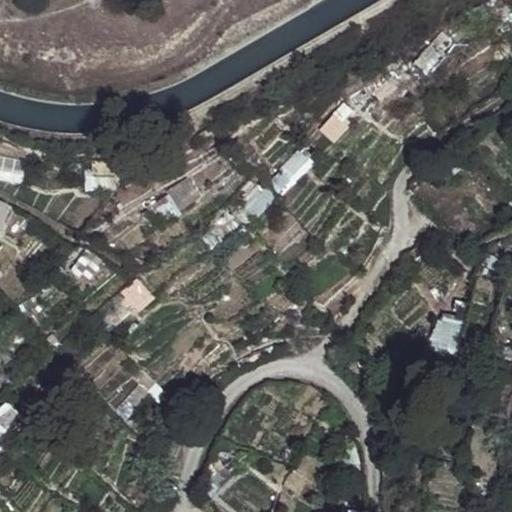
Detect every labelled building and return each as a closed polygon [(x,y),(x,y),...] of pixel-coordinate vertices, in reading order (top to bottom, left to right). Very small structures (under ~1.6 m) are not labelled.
[(411,54),(421,67),(451,41),(446,25),(411,54)] [(318,128),(323,134),(351,109),(341,101),(318,128)] [(437,165),(447,176),(469,155),(461,144),(437,165)] [(277,166),(288,178),(306,158),(297,149),(277,166)] [(94,161),(94,172),(115,179),(114,161),(94,161)] [(410,175),(418,183),(425,175),(417,168),(410,175)] [(115,179),(94,172),(94,181),(115,180),(115,179)] [(184,202),(197,194),(186,177),(163,189),(169,197),(184,202)] [(247,202),(258,212),(262,209),(267,215),(282,198),(278,193),(273,197),(260,186),(247,202)] [(198,196),(197,194),(184,202),(169,197),(178,211),(198,196)] [(0,221),(12,230),(21,216),(0,204),(0,221)] [(236,232),(229,223),(212,235),(219,244),(236,232)] [(218,303),(225,313),(249,299),(242,288),(218,303)] [(120,335),(129,342),(144,326),(135,318),(120,335)] [(398,367),(407,385),(431,370),(421,353),(398,367)] [(491,414),(509,416),(511,400),(511,371),(482,367),(480,391),(493,395),(491,414)] [(127,397),(137,405),(155,382),(144,370),(132,377),(138,386),(127,397)] [(49,391),(44,406),(69,413),(74,397),(49,391)] [(0,435),(10,426),(7,422),(17,415),(5,403),(0,407),(0,435)] [(69,413),(44,406),(37,419),(65,427),(69,413)] [(331,454),(337,479),(351,477),(348,464),(358,462),(353,448),(331,454)] [(485,497),(494,511),(495,511),(506,508),(499,490),(486,490),(485,497)]
